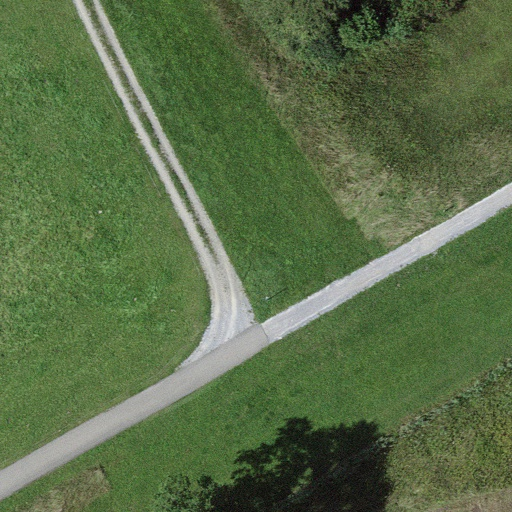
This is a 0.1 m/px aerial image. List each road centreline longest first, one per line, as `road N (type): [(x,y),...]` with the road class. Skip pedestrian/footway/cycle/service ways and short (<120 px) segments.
road 1 (track): [(95,0),(256,339)]
road 2 (track): [(0,486),(256,339)]
road 3 (track): [(256,339),(511,200)]
